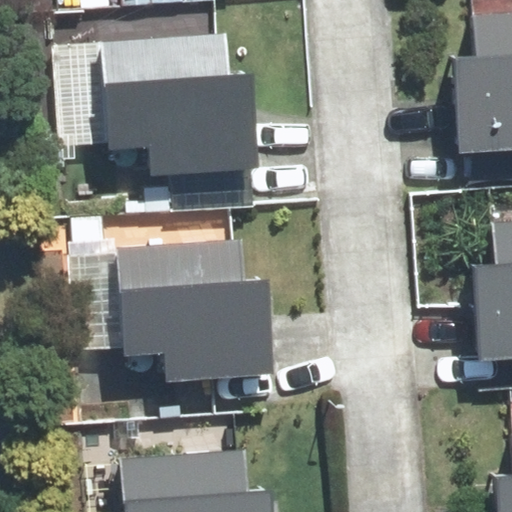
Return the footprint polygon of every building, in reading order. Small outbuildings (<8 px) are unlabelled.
[(427,66),(430,154),(511,151),(511,15),(460,17),(461,65),(427,66)] [(129,172),(232,171),(231,77),(206,77),(206,39),(80,39),(80,147),(129,147),(129,172)] [(455,271),(457,366),(511,364),(511,223),(469,224),(470,271),(455,271)] [(98,246),(101,353),(142,352),(143,379),(248,376),(245,279),(222,280),(221,242),(98,246)] [(479,478),(478,511),(511,511),(511,429),(496,429),(495,479),(479,478)] [(264,511),(262,490),(237,492),(234,449),(99,459),(103,511),(264,511)]
